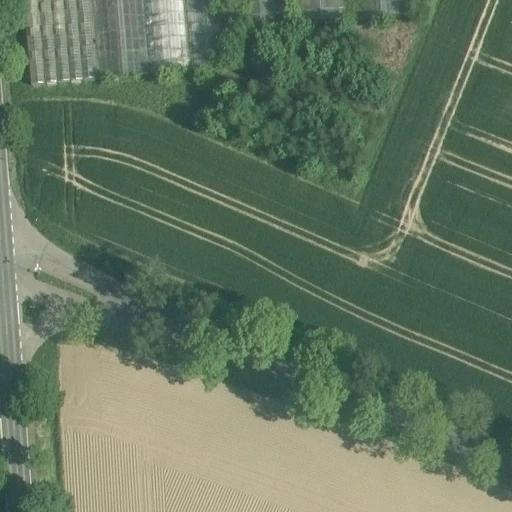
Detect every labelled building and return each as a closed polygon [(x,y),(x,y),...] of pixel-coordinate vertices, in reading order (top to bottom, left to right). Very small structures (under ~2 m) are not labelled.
[(85,0),(22,0),(29,88),(92,83),(85,0)] [(144,0),(90,0),(97,83),(150,79),(144,0)] [(176,0),(149,0),(155,78),(182,76),(176,0)] [(225,0),(185,0),(192,75),(231,72),(225,0)] [(231,0),(234,35),(288,31),(285,0),(293,0),(296,30),(349,26),(347,0),(354,0),(357,25),(410,21),(408,0),(231,0)]
